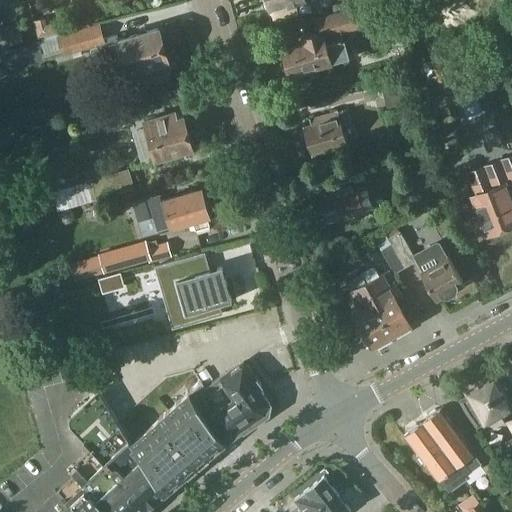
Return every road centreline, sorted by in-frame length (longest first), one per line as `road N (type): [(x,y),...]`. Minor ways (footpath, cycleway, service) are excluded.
road 1 (residential): [(331,413),(209,0)]
road 2 (residential): [(331,413),(511,318)]
road 3 (residential): [(213,511),(331,413)]
road 4 (residential): [(413,511),(331,413)]
